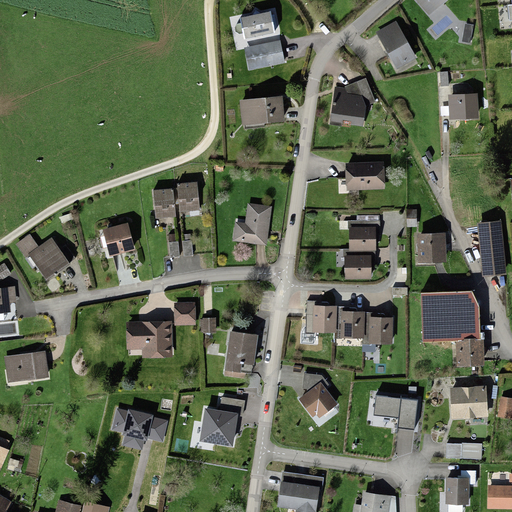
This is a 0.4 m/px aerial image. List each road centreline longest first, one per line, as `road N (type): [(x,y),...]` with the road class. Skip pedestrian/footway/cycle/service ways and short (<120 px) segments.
road 1 (track): [(209,0),(215,111),(204,146),(57,207),(0,245)]
road 2 (residential): [(284,275),(315,67),(387,0)]
road 3 (residential): [(284,275),(227,274),(24,311)]
road 4 (residential): [(408,511),(407,474),(259,452)]
road 5 (residential): [(282,288),(380,290),(391,277),(392,221)]
road 6 (residential): [(511,348),(439,194)]
road 7 (residential): [(259,452),(282,288)]
